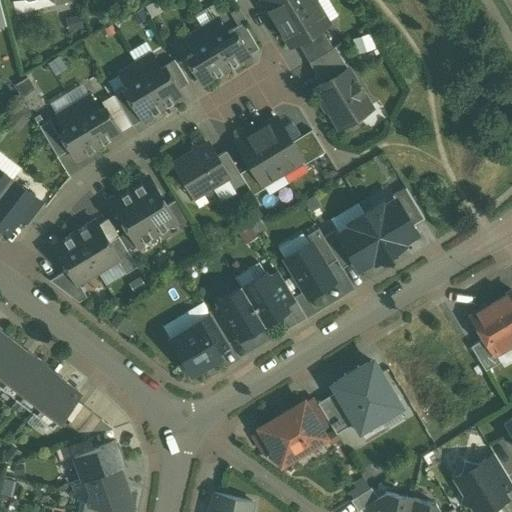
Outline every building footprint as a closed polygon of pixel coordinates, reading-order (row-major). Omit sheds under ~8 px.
[(261,0),(275,22),(311,0),(261,0)] [(314,0),(311,0),(275,22),(289,46),(296,42),(320,27),(328,23),(314,0)] [(248,55),(232,28),(226,32),(217,17),(201,27),(226,68),(248,55)] [(258,49),(242,22),(232,28),(248,55),(258,49)] [(226,68),(201,27),(185,37),(193,52),(186,56),(202,83),(226,68)] [(320,27),(296,42),(309,62),(332,48),(320,27)] [(368,31),(351,36),(355,50),(372,45),(368,31)] [(332,48),(309,62),(321,83),(346,68),(347,68),(334,47),(332,48)] [(159,67),(151,53),(135,63),(161,107),(181,95),(177,88),(163,65),(159,67)] [(187,82),(173,59),(163,65),(177,88),(187,82)] [(161,107),(135,63),(119,72),(128,86),(124,88),(142,119),(161,107)] [(369,106),(346,68),(321,83),(315,87),(338,125),(346,120),(348,123),(353,124),(362,119),(363,114),(361,111),(369,106)] [(142,119),(124,88),(113,95),(131,125),(142,119)] [(104,106),(98,110),(89,95),(73,105),(97,146),(119,132),(104,106)] [(97,146),(73,105),(57,115),(65,129),(60,132),(76,158),(97,146)] [(290,141),(276,117),(256,129),(281,171),(301,160),(301,159),(290,141)] [(67,150),(49,119),(38,126),(57,156),(67,150)] [(281,171),(256,129),(236,141),(250,165),(261,184),(262,183),(281,171)] [(311,129),(290,141),(301,159),(301,160),(303,164),(324,151),(311,129)] [(215,157),(207,143),(174,162),(184,179),(182,188),(201,192),(201,191),(209,193),(211,185),(212,185),(226,177),(227,176),(215,157)] [(225,150),(215,157),(227,176),(226,177),(233,188),(244,181),(239,172),(225,150)] [(250,165),(239,172),(244,181),(252,195),(265,187),(262,183),(261,184),(250,165)] [(0,193),(11,179),(0,169),(0,193)] [(165,205),(148,178),(129,189),(156,233),(174,222),(175,222),(165,205)] [(11,179),(0,193),(0,226),(6,231),(16,219),(33,197),(33,196),(11,179)] [(424,218),(405,187),(391,195),(393,199),(394,198),(402,210),(406,214),(408,220),(411,225),(424,218)] [(156,233),(129,189),(111,201),(137,244),(156,233)] [(33,197),(16,219),(25,226),(42,204),(33,197)] [(402,210),(394,198),(393,199),(382,205),(380,202),(364,212),(388,252),(402,244),(401,241),(415,232),(411,225),(408,220),(406,214),(402,210)] [(175,199),(165,205),(175,222),(174,222),(178,228),(189,222),(175,199)] [(388,252),(364,212),(347,222),(349,226),(338,232),(337,233),(344,245),(346,251),(350,255),(353,260),(358,267),(372,258),(374,261),(388,252)] [(107,241),(94,220),(74,232),(97,271),(117,259),(117,258),(107,241)] [(323,237),(317,228),(305,236),(309,242),(310,242),(325,266),(336,259),(323,237)] [(336,229),(323,237),(336,259),(341,268),(353,260),(350,255),(346,251),(344,245),(337,233),(338,232),(336,229)] [(97,271),(74,232),(53,245),(67,268),(76,283),(78,282),(97,271)] [(136,266),(118,235),(107,241),(117,258),(117,259),(125,273),(136,266)] [(309,242),(284,258),(307,295),(333,279),(325,266),(310,242),(309,242)] [(67,268),(49,279),(78,301),(86,296),(78,282),(76,283),(67,268)] [(294,297),(277,270),(267,276),(283,304),(294,297)] [(267,276),(264,272),(240,286),(262,323),(286,308),(267,276)] [(240,286),(216,301),(219,305),(236,333),(238,337),(262,323),(240,286)] [(511,291),(511,290),(490,302),(511,337),(511,291)] [(511,342),(511,337),(490,302),(470,315),(484,338),(493,353),(494,353),(511,342)] [(236,333),(219,305),(209,311),(212,316),(225,339),(236,333)] [(124,334),(132,326),(118,311),(109,320),(124,334)] [(212,316),(200,323),(216,351),(228,343),(225,339),(212,316)] [(200,323),(197,320),(169,337),(191,373),(219,356),(216,351),(200,323)] [(441,323),(418,337),(444,381),(468,367),(464,361),(447,332),(441,323)] [(447,332),(464,361),(475,355),(457,326),(447,332)] [(0,350),(10,338),(0,330),(0,350)] [(421,395),(444,381),(418,337),(395,351),(401,361),(417,389),(421,395)] [(0,385),(27,351),(10,338),(0,350),(0,385)] [(484,338),(470,346),(485,370),(500,361),(494,353),(493,353),(484,338)] [(27,351),(0,385),(17,399),(44,364),(27,351)] [(371,360),(332,384),(336,391),(355,421),(353,422),(359,433),(381,419),(379,416),(398,405),(371,360)] [(406,395),(417,389),(401,361),(390,367),(406,395)] [(61,378),(44,364),(17,399),(34,412),(61,378)] [(61,378),(34,412),(51,425),(78,391),(61,378)] [(353,422),(355,421),(336,391),(318,402),(336,432),(353,422)] [(302,401),(260,427),(280,461),(323,435),(302,401)] [(82,404),(68,423),(77,431),(92,412),(82,404)] [(92,412),(77,431),(86,437),(101,419),(92,412)] [(511,417),(503,423),(511,437),(511,417)] [(101,419),(86,437),(113,428),(101,419)] [(115,440),(73,455),(81,478),(123,463),(115,440)] [(511,485),(511,484),(494,454),(483,460),(502,491),(511,485)] [(502,491),(483,460),(479,463),(463,459),(459,475),(455,478),(464,494),(463,502),(470,504),(475,511),(481,511),(506,497),(502,491)] [(118,465),(81,478),(86,493),(84,506),(112,511),(118,511),(124,487),(118,465)] [(370,487),(350,500),(357,511),(364,506),(364,505),(377,497),(370,487)] [(249,511),(252,501),(214,492),(208,511),(249,511)] [(408,511),(412,498),(386,492),(377,497),(364,505),(364,506),(367,511),(408,511)] [(440,511),(435,503),(412,498),(408,511),(440,511)]
